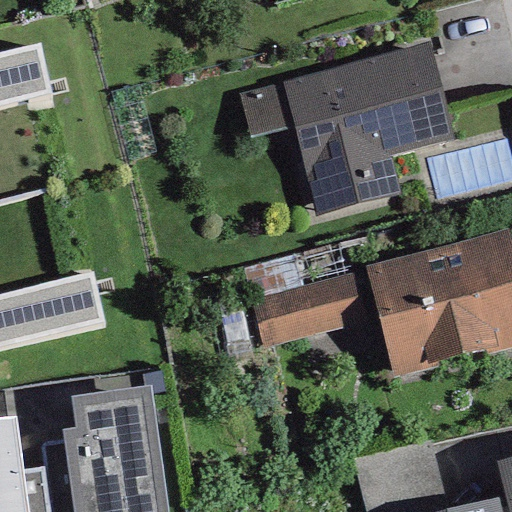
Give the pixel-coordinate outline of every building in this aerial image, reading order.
[(427,48),(280,84),(291,131),(313,220),(398,199),(389,159),(451,144),(427,48)] [(0,57),(0,126),(14,123),(0,57)] [(291,131),(280,84),(237,94),(249,141),(291,131)] [(511,244),(509,234),(364,270),(377,323),(392,380),(511,350),(511,244)] [(377,323),(364,270),(250,298),(263,351),(377,323)] [(165,511),(149,392),(69,403),(73,435),(61,436),(71,511),(165,511)] [(16,424),(0,425),(0,511),(48,511),(43,471),(22,474),(16,424)] [(511,511),(511,463),(494,468),(505,511),(511,511)]
